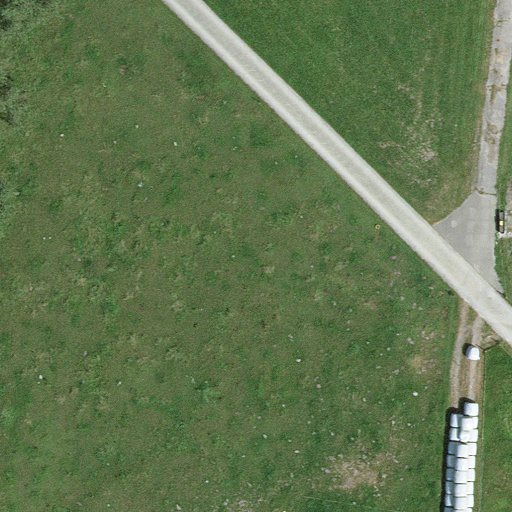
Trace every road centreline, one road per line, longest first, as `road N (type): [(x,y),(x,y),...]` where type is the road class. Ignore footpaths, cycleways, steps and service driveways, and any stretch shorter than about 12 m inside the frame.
road 1 (track): [(511,326),(179,0)]
road 2 (track): [(476,291),(505,0)]
road 3 (track): [(476,291),(459,511)]
